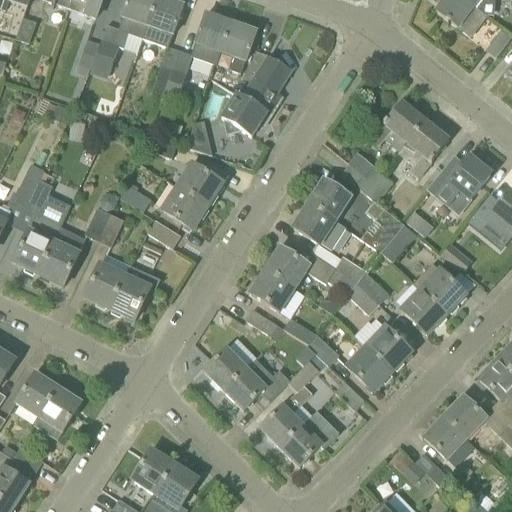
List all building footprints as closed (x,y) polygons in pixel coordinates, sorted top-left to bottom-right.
[(0,0),(8,3),(28,10),(31,0),(0,0)] [(56,7),(70,13),(74,0),(43,0),(43,3),(53,6),(52,10),(55,11),(56,7)] [(74,0),(70,13),(97,22),(104,0),(74,0)] [(130,0),(123,20),(124,20),(119,32),(108,28),(92,71),(92,72),(109,78),(119,50),(124,52),(130,37),(144,43),(159,0),(130,0)] [(159,0),(144,43),(168,51),(169,50),(173,38),(174,38),(184,9),(173,5),(174,0),(173,0),(159,0)] [(487,18),(476,9),(463,0),(447,0),(437,13),(471,41),(487,18)] [(463,0),(476,9),(483,0),(463,0)] [(216,68),(218,68),(235,22),(219,16),(218,21),(206,17),(196,48),(192,59),(203,63),(216,68)] [(30,47),(38,25),(24,21),(17,42),(30,47)] [(246,66),(257,35),(246,31),(247,26),(235,22),(218,68),(231,73),(242,77),(246,66)] [(511,42),(511,35),(504,30),(487,52),(498,61),(511,42)] [(88,44),(81,68),(80,67),(77,75),(90,79),(92,72),(92,71),(100,48),(88,44)] [(268,60),(261,71),(242,100),(237,97),(222,121),(225,122),(228,137),(243,134),(253,140),(262,127),(264,128),(282,100),(278,97),(292,75),(268,60)] [(174,74),(161,70),(153,94),(165,98),(174,74)] [(186,79),(174,74),(165,98),(178,103),(186,79)] [(73,116),(61,110),(63,107),(48,99),(39,116),(66,130),(73,116)] [(399,157),(426,124),(403,105),(388,124),(387,124),(372,143),(380,149),(385,143),(400,155),(399,157)] [(426,124),(399,157),(415,170),(411,174),(419,180),(449,144),(426,124)] [(135,150),(143,153),(149,140),(140,136),(135,150)] [(149,140),(143,153),(173,164),(178,150),(149,140)] [(459,217),(470,204),(491,178),(469,161),(464,167),(455,159),(433,185),(442,193),(437,199),(459,217)] [(191,166),(176,189),(208,210),(223,186),(191,166)] [(32,167),(27,177),(14,204),(28,210),(41,183),(45,174),(32,167)] [(386,196),(364,178),(350,167),(342,177),(377,206),(386,196)] [(372,169),(364,178),(386,196),(394,186),(372,169)] [(54,189),(41,183),(28,210),(41,217),(54,189)] [(325,184),(309,207),(336,225),(338,226),(353,202),(325,184)] [(144,216),(152,203),(127,187),(120,200),(144,216)] [(193,233),(208,210),(176,189),(161,212),(193,233)] [(511,194),(509,193),(482,227),(491,235),(493,232),(508,244),(511,238),(511,194)] [(319,247),(320,245),(332,253),(345,231),(337,226),(338,226),(336,225),(309,207),(294,231),(319,247)] [(0,208),(0,239),(12,214),(0,208)] [(85,238),(99,245),(112,218),(98,211),(85,238)] [(383,257),(406,229),(385,211),(360,242),(381,255),(383,257)] [(427,239),(435,228),(414,214),(407,225),(427,239)] [(99,245),(101,245),(112,251),(125,224),(112,218),(99,245)] [(14,265),(39,277),(62,230),(37,219),(30,233),(14,265)] [(174,252),(182,239),(157,223),(149,236),(174,252)] [(406,229),(383,257),(393,265),(416,238),(406,229)] [(62,230),(39,277),(64,289),(87,242),(62,230)] [(464,276),(473,265),(451,247),(442,258),(464,276)] [(281,251),(266,275),(296,295),(308,276),(327,288),(329,285),(348,298),(349,300),(358,288),(359,287),(335,272),(305,253),(299,262),(281,251)] [(335,272),(359,287),(367,276),(368,275),(344,259),(342,262),(335,272)] [(85,300),(111,312),(126,280),(100,268),(85,300)] [(111,312),(135,324),(150,292),(156,295),(161,283),(131,269),(126,280),(111,312)] [(439,272),(420,292),(447,318),(466,298),(439,272)] [(296,295),(266,275),(252,297),(282,316),(296,295)] [(390,298),(367,276),(359,287),(358,288),(380,309),(390,298)] [(380,309),(358,288),(349,300),(370,319),(380,309)] [(428,337),(447,318),(420,292),(401,311),(428,337)] [(272,340),(279,328),(254,312),(246,323),(272,340)] [(284,332),(309,348),(317,337),(292,321),(284,332)] [(365,349),(392,375),(411,355),(384,329),(365,349)] [(340,359),(320,339),(317,337),(309,348),(308,349),(329,370),(340,359)] [(365,349),(346,369),(373,394),(392,375),(365,349)] [(511,351),(499,364),(511,376),(511,351)] [(205,374),(225,395),(248,373),(228,352),(205,374)] [(0,387),(15,364),(0,354),(0,387)] [(305,389),(320,374),(310,364),(288,385),(298,395),(285,408),(261,431),(281,451),(303,428),(293,418),(313,397),(305,389)] [(511,376),(499,364),(480,383),(500,403),(493,412),(511,430),(511,376)] [(244,414),(267,392),(248,373),(225,395),(244,414)] [(35,377),(17,405),(41,420),(59,392),(35,377)] [(355,414),(366,404),(346,384),(336,395),(355,414)] [(59,392),(41,420),(64,435),(82,407),(59,392)] [(466,444),(484,426),(480,423),(484,420),(462,401),(443,422),(466,444)] [(303,428),(281,451),(301,470),(322,449),(325,452),(340,436),(339,435),(336,439),(315,417),(303,429),(303,428)] [(466,444),(443,422),(424,441),(447,464),(466,444)] [(511,452),(511,432),(509,429),(499,439),(511,452)] [(13,462),(26,470),(37,477),(45,465),(21,450),(13,462)] [(19,480),(26,470),(13,462),(0,453),(0,500),(15,510),(30,486),(19,480)] [(133,483),(156,498),(176,468),(152,453),(133,483)] [(442,491),(451,482),(425,457),(416,466),(442,491)] [(156,498),(177,511),(179,511),(199,483),(176,468),(156,498)] [(473,503),(483,492),(464,474),(454,485),(473,503)] [(0,511),(13,511),(15,510),(0,500),(0,511)] [(135,511),(120,502),(113,511),(135,511)]
